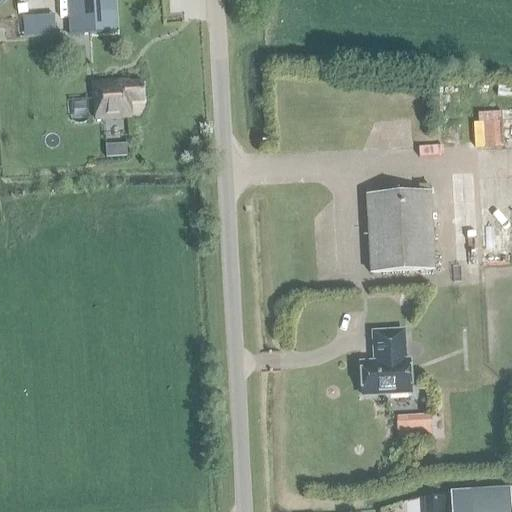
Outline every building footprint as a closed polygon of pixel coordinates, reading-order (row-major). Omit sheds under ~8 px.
[(116,34),(114,0),(71,0),(74,36),(116,34)] [(92,83),(94,120),(129,118),(129,103),(143,102),(142,83),(128,83),(128,81),(92,83)] [(418,196),(364,199),(368,275),(432,272),(428,187),(418,188),(418,196)] [(358,366),(360,398),(408,396),(406,364),(402,364),(401,334),(371,336),(372,366),(358,366)] [(406,418),(408,439),(432,437),(430,416),(406,418)] [(425,511),(446,511),(446,500),(424,502),(425,511)]
